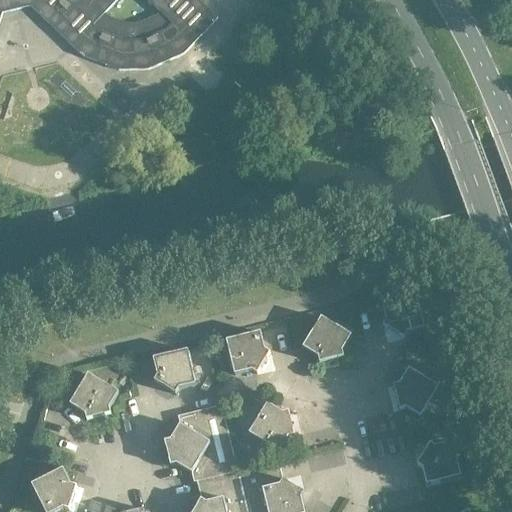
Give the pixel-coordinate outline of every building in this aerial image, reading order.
[(0,0),(0,19),(2,13),(16,10),(13,0),(0,0)] [(13,0),(16,10),(29,7),(82,57),(118,72),(148,71),(183,55),(217,20),(197,0),(13,0)] [(416,295),(381,304),(386,321),(382,326),(404,339),(407,334),(424,329),(416,295)] [(321,319),(303,349),(318,358),(319,364),(343,358),(342,352),(351,337),(321,319)] [(264,351),(260,334),(226,342),(234,376),(251,372),(257,375),(270,354),(264,351)] [(195,386),(187,351),(153,360),(157,377),(154,382),(175,395),(179,390),(195,386)] [(420,418),(439,388),(408,370),(399,385),(393,386),(399,411),(405,409),(420,418)] [(88,375),(88,376),(70,406),(85,415),(86,421),(111,415),(109,409),(118,394),(88,376),(88,375)] [(288,438),(294,436),(288,412),(282,414),(267,404),(249,435),(279,453),(288,438)] [(191,474),(196,482),(237,472),(221,406),(177,417),(179,426),(170,441),(164,442),(170,467),(176,465),(191,474)] [(461,478),(452,443),(435,447),(430,444),(417,466),(422,469),(426,486),(461,478)] [(278,463),(237,472),(247,511),(303,511),(301,499),(304,493),(282,480),(278,463)] [(63,470),(31,486),(44,511),(57,511),(63,509),(69,511),(77,487),(71,485),(63,470)] [(247,511),(237,472),(196,482),(201,500),(193,511),(247,511)]
